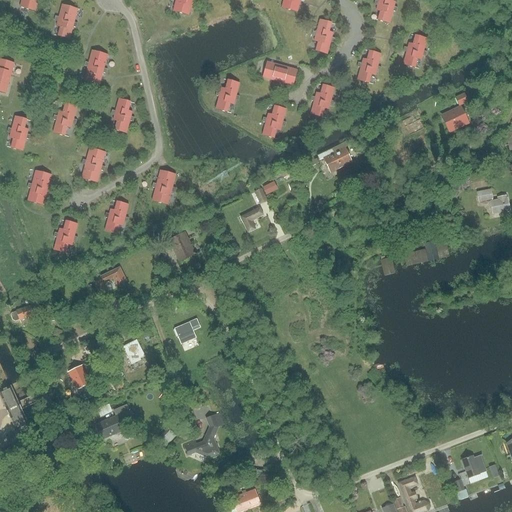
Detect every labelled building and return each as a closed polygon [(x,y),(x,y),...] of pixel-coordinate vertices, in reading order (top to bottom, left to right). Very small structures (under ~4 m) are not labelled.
[(35,10),(37,0),(20,0),(19,6),(35,10)] [(180,2),(177,11),(188,14),(192,0),(175,0),(180,2)] [(299,0),(282,0),(281,7),(297,11),(299,0)] [(71,18),(74,7),(62,4),(58,19),(73,23),(74,19),(71,18)] [(381,10),(378,20),(389,23),(393,8),(377,4),(376,9),(381,10)] [(61,26),(58,35),(69,38),(73,23),(58,19),(57,25),(61,26)] [(329,33),(331,22),(319,19),(315,34),(331,38),(332,34),(329,33)] [(318,41),(316,50),(327,53),(331,38),(315,34),(314,40),(318,41)] [(413,46),(408,44),(407,49),(422,53),(426,38),(416,35),(413,46)] [(417,57),(421,58),(422,53),(407,49),(403,64),(415,67),(417,57)] [(101,64),(104,54),(92,50),(87,65),(103,69),(104,65),(101,64)] [(367,61),(362,60),(361,65),(376,69),(380,54),(370,51),(367,61)] [(0,59),(0,75),(9,78),(13,63),(0,59)] [(267,62),(265,66),(263,77),(278,81),(282,66),(277,65),(267,62)] [(90,71),(87,81),(99,84),(103,69),(87,65),(86,70),(90,71)] [(372,73),(375,74),(376,69),(361,65),(357,80),(369,84),(372,73)] [(293,85),(294,82),(297,70),(282,66),(278,81),(283,82),(293,85)] [(9,78),(0,75),(0,91),(5,93),(9,78)] [(225,90),(221,89),(219,94),(235,98),(239,83),(228,80),(225,90)] [(320,95),(316,94),(314,98),(330,103),(334,88),(323,85),(320,95)] [(441,115),(450,134),(470,124),(461,106),(469,102),(465,93),(456,98),(460,107),(441,115)] [(230,102),(234,103),(235,98),(219,94),(215,109),(227,112),(230,102)] [(128,112),(131,101),(119,98),(115,113),(130,117),(131,113),(128,112)] [(325,107),(328,108),(330,103),(314,98),(310,113),(322,117),(325,107)] [(62,114),(58,112),(57,117),(72,122),(77,106),(65,103),(62,114)] [(272,116),(268,115),(266,120),(282,124),(286,109),(275,106),(272,116)] [(117,120),(114,130),(126,133),(130,117),(115,113),(113,119),(117,120)] [(15,116),(11,132),(27,136),(28,131),(24,130),(27,120),(15,116)] [(67,125),(71,126),(72,122),(57,117),(53,132),(64,136),(67,125)] [(423,126),(426,124),(423,117),(412,122),(410,117),(402,121),(409,135),(424,127),(423,126)] [(276,128),(280,129),(282,124),(266,120),(262,135),(273,138),(276,128)] [(27,136),(11,132),(9,137),(14,138),(11,148),(22,151),(27,136)] [(332,148),(341,167),(352,161),(343,143),(332,148)] [(98,161),(100,151),(90,148),(86,163),(101,167),(102,163),(98,161)] [(330,172),(341,167),(332,148),(317,155),(320,160),(323,158),(330,172)] [(306,164),(308,169),(319,163),(317,159),(306,164)] [(89,169),(86,179),(97,182),(101,167),(86,163),(84,168),(89,169)] [(161,181),(157,180),(156,185),(172,189),(176,174),(164,171),(161,181)] [(37,182),(33,181),(32,186),(47,190),(51,175),(40,172),(37,182)] [(274,182),(263,188),(266,196),(278,190),(274,182)] [(167,193),(170,194),(172,189),(156,185),(152,200),(164,203),(167,193)] [(42,194),(46,195),(47,190),(32,186),(28,201),(39,204),(42,194)] [(255,192),(261,205),(268,201),(262,189),(255,192)] [(492,213),(509,209),(507,198),(506,198),(505,195),(497,196),(498,200),(493,201),(491,189),(476,192),(478,201),(490,198),(491,201),(490,201),(492,213)] [(114,212),(110,211),(109,215),(124,220),(128,204),(117,201),(114,212)] [(252,220),(263,214),(260,207),(241,217),(249,232),(256,228),(252,220)] [(118,223),(123,224),(124,220),(109,215),(104,231),(116,234),(118,223)] [(63,231),(58,230),(57,235),(73,239),(77,224),(66,221),(63,231)] [(179,262),(195,254),(184,232),(169,240),(179,262)] [(68,243),(71,244),(73,239),(57,235),(53,249),(65,253),(68,243)] [(164,250),(168,248),(163,238),(159,240),(164,250)] [(404,254),(407,267),(450,256),(447,243),(404,254)] [(392,258),(381,261),(384,276),(396,274),(392,258)] [(117,285),(127,281),(120,267),(93,279),(100,294),(108,291),(103,283),(113,278),(117,285)] [(75,290),(79,298),(85,295),(81,287),(75,290)] [(38,299),(14,310),(15,312),(19,321),(43,309),(42,307),(38,299)] [(200,328),(196,319),(189,322),(175,329),(173,330),(177,337),(178,337),(182,345),(196,338),(193,331),(200,328)] [(56,328),(53,335),(60,338),(63,331),(56,328)] [(131,363),(144,356),(137,340),(123,347),(131,363)] [(88,366),(92,375),(98,372),(93,363),(88,366)] [(76,387),(89,381),(82,365),(68,372),(76,387)] [(121,369),(115,372),(117,377),(123,374),(121,369)] [(22,410),(19,403),(19,402),(18,402),(11,387),(0,391),(0,394),(6,408),(5,408),(9,416),(10,415),(17,431),(28,426),(21,410),(22,410)] [(109,404),(98,409),(101,417),(113,411),(109,404)] [(114,410),(117,416),(96,425),(103,439),(111,435),(112,438),(113,438),(114,439),(115,439),(116,439),(117,439),(118,438),(119,438),(120,437),(121,436),(122,435),(122,434),(122,433),(121,431),(123,430),(119,421),(132,416),(127,405),(114,410)] [(220,413),(214,416),(207,418),(211,428),(204,442),(197,445),(195,442),(186,446),(190,455),(196,452),(208,458),(220,454),(214,439),(219,428),(219,427),(225,425),(220,413)] [(168,428),(158,440),(166,448),(177,436),(168,428)] [(150,442),(145,445),(149,455),(155,452),(150,442)] [(472,456),(461,460),(468,478),(479,474),(479,473),(485,471),(479,455),(473,457),(472,456)] [(399,483),(408,507),(409,511),(428,511),(430,511),(431,509),(431,507),(431,506),(430,504),(429,503),(429,502),(427,501),(425,500),(415,504),(414,501),(417,499),(414,492),(411,493),(409,488),(418,484),(415,477),(399,483)] [(461,480),(450,484),(455,500),(467,495),(465,489),(464,489),(461,480)] [(256,491),(239,497),(233,500),(236,507),(237,511),(239,511),(260,504),(256,491)] [(400,498),(394,501),(398,511),(407,511),(406,507),(404,507),(400,498)]
